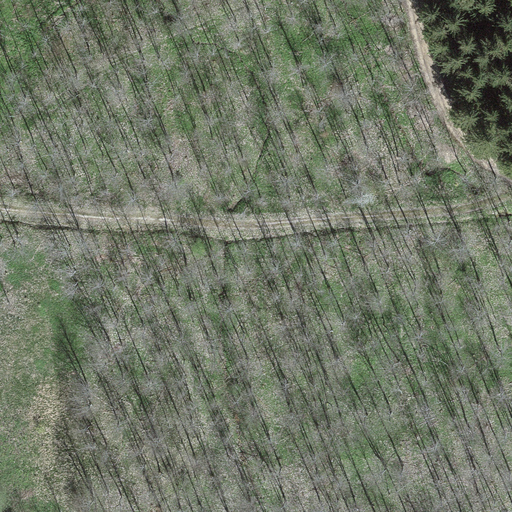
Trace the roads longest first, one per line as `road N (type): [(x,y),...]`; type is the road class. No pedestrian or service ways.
road 1 (track): [(511,202),(233,225),(0,206)]
road 2 (track): [(511,170),(460,130),(414,0)]
